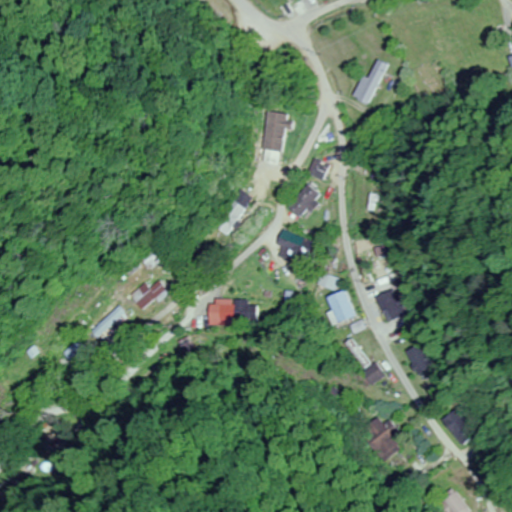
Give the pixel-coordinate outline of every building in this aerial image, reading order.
[(359,100),(367,104),(387,65),(378,61),(359,100)] [(268,150),(290,153),(296,114),(274,111),(268,150)] [(311,173),(327,180),(333,166),(318,159),(311,173)] [(325,194),(313,183),(291,207),(304,218),(312,208),(316,212),(324,204),(319,200),(325,194)] [(217,222),(229,235),(254,212),(242,200),(217,222)] [(313,267),(321,241),(287,231),(279,257),(313,267)] [(171,261),(167,249),(145,257),(150,269),(171,261)] [(131,297),(148,314),(172,290),(163,281),(154,289),(147,282),(131,297)] [(380,297),(391,323),(409,316),(398,290),(380,297)] [(358,317),(348,291),(330,298),(340,324),(358,317)] [(297,294),(290,292),(279,327),(286,329),(297,294)] [(255,300),(210,300),(210,327),(255,327),(255,300)] [(91,331),(98,340),(129,315),(122,307),(91,331)] [(64,353),(73,363),(89,350),(80,340),(64,353)] [(438,368),(426,343),(410,351),(422,376),(438,368)] [(365,373),(374,385),(388,374),(379,363),(365,373)] [(447,420),(467,446),(482,434),(461,408),(447,420)] [(365,432),(384,463),(408,447),(390,416),(365,432)] [(452,511),(476,511),(466,492),(447,502),(452,511)]
